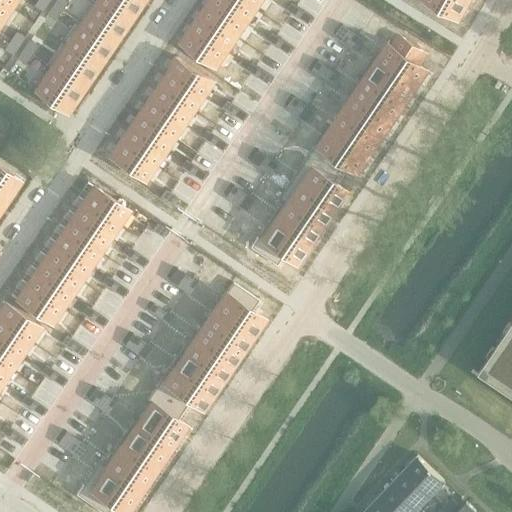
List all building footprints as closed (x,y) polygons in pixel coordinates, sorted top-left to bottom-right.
[(0,0),(0,1),(12,9),(18,0),(0,0)] [(45,0),(38,0),(35,6),(43,12),(49,3),(45,0)] [(64,0),(58,0),(54,6),(62,12),(69,3),(64,0)] [(138,0),(100,0),(98,4),(129,25),(144,4),(138,0)] [(212,0),(211,0),(202,13),(236,37),(246,23),(212,0)] [(242,0),(212,0),(246,23),(255,9),(242,0)] [(242,0),(255,9),(261,0),(242,0)] [(426,0),(458,18),(467,3),(462,0),(426,0)] [(0,1),(0,27),(12,9),(0,1)] [(292,3),(287,10),(298,17),(302,10),(292,3)] [(98,4),(83,26),(114,47),(129,25),(98,4)] [(54,6),(48,15),(56,21),(62,12),(54,6)] [(302,10),(298,17),(308,24),(313,17),(302,10)] [(202,13),(193,27),(227,50),(236,37),(202,13)] [(343,25),(335,37),(345,44),(353,32),(343,25)] [(83,26),(68,47),(100,69),(114,47),(83,26)] [(193,27),(183,42),(217,65),(227,50),(193,27)] [(18,32),(11,41),(20,46),(26,37),(18,32)] [(353,32),(345,44),(356,51),(359,45),(364,39),(353,32)] [(268,38),(267,39),(278,46),(282,40),(272,33),(268,38)] [(379,58),(379,59),(417,85),(428,69),(419,63),(426,53),(400,36),(393,46),(389,43),(379,58)] [(282,40),(278,46),(288,54),(293,47),(282,40)] [(11,41),(5,50),(13,55),(20,46),(11,41)] [(31,41),(24,50),(33,55),(39,46),(31,41)] [(68,47),(53,69),(85,91),(100,69),(68,47)] [(24,50),(18,59),(26,64),(33,55),(24,50)] [(362,74),(362,75),(366,77),(366,76),(405,102),(417,85),(379,59),(379,58),(375,55),(375,56),(362,74)] [(177,57),(167,71),(201,95),(211,80),(177,57)] [(318,61),(310,73),(321,80),(329,68),(318,61)] [(249,66),(247,69),(257,76),(262,70),(252,62),(249,66)] [(329,68),(321,80),(331,87),(335,81),(339,75),(329,68)] [(53,69),(38,92),(60,107),(69,113),(85,91),(53,69)] [(262,70),(257,76),(268,83),(272,77),(262,70)] [(167,71),(157,85),(192,109),(201,95),(167,71)] [(366,77),(354,94),(392,120),(405,102),(366,76),(366,77)] [(157,85),(148,99),(182,122),(192,109),(157,85)] [(354,94),(342,112),(380,138),(392,120),(354,94)] [(294,96),(286,108),(296,115),(304,103),(294,96)] [(148,99),(139,113),(173,136),(182,122),(148,99)] [(226,100),(221,107),(232,114),(236,107),(226,100)] [(304,103),(296,115),(307,122),(311,117),(315,110),(304,103)] [(236,107),(232,114),(242,121),(247,114),(236,107)] [(331,129),(330,130),(368,156),(380,138),(342,112),(331,129)] [(139,113),(129,127),(163,150),(173,136),(139,113)] [(326,127),(309,152),(339,172),(345,163),(357,172),(368,156),(330,130),(331,129),(327,126),(326,127)] [(129,127),(120,141),(154,164),(163,150),(129,127)] [(202,136),(201,136),(212,144),(216,137),(206,130),(202,136)] [(216,137),(212,144),(222,151),(226,144),(216,137)] [(120,141),(110,155),(144,179),(154,164),(120,141)] [(258,149),(250,161),(260,169),(268,157),(258,149)] [(309,152),(290,180),(332,209),(345,190),(333,182),(339,172),(309,152)] [(268,157),(260,169),(271,176),(275,170),(279,164),(268,157)] [(183,163),(181,166),(191,173),(196,167),(185,160),(183,163)] [(0,166),(0,191),(8,197),(19,180),(0,166)] [(196,167),(191,173),(202,180),(206,174),(196,167)] [(278,198),(281,201),(282,201),(320,227),(332,209),(290,180),(278,198)] [(233,185),(225,197),(236,204),(244,192),(233,185)] [(93,186),(83,200),(118,224),(128,209),(93,186)] [(165,189),(160,196),(171,203),(176,197),(165,189)] [(244,192),(236,204),(246,211),(250,205),(254,199),(244,192)] [(83,200),(74,214),(108,237),(118,224),(83,200)] [(281,201),(270,218),(308,244),(320,227),(282,201),(281,201)] [(74,214),(65,228),(99,251),(108,237),(74,214)] [(270,218),(251,247),(277,264),(283,255),(295,263),(308,244),(270,218)] [(157,223),(152,229),(163,237),(167,230),(157,223)] [(65,228),(55,242),(89,265),(99,251),(65,228)] [(55,242),(46,256),(80,279),(89,265),(55,242)] [(125,249),(122,252),(132,260),(137,253),(126,246),(125,249)] [(137,253),(132,260),(143,267),(147,260),(137,253)] [(46,256),(36,270),(70,293),(80,279),(46,256)] [(177,268),(169,280),(179,287),(187,275),(177,268)] [(36,270),(27,283),(61,307),(70,293),(36,270)] [(187,275),(179,287),(190,294),(192,292),(198,282),(187,275)] [(106,276),(102,282),(112,289),(117,283),(106,276)] [(232,282),(215,307),(253,333),(264,318),(252,309),(258,300),(232,282)] [(27,283),(17,298),(51,322),(61,307),(27,283)] [(117,283),(112,289),(122,296),(127,290),(117,283)] [(5,302),(0,309),(0,320),(29,340),(39,326),(5,302)] [(153,303),(149,310),(159,317),(164,310),(153,303)] [(86,305),(81,312),(92,319),(96,312),(86,305)] [(215,307),(205,322),(243,348),(253,333),(215,307)] [(164,310),(159,317),(169,324),(171,321),(174,318),(164,310)] [(96,312),(92,319),(102,326),(107,320),(96,312)] [(0,320),(0,340),(20,354),(29,340),(0,320)] [(195,336),(195,337),(233,363),(243,348),(205,322),(195,336)] [(482,367),(479,372),(511,394),(511,330),(505,341),(501,338),(499,342),(498,343),(503,347),(501,350),(497,356),(495,355),(488,366),(485,363),(482,367)] [(132,333),(124,345),(135,352),(143,341),(132,333)] [(191,335),(180,349),(223,378),(233,363),(195,337),(195,336),(191,334),(191,335)] [(65,337),(61,342),(72,349),(76,342),(66,335),(65,337)] [(0,340),(0,360),(10,368),(20,354),(0,340)] [(143,341),(135,352),(145,360),(151,351),(153,348),(143,341)] [(76,342),(72,349),(82,356),(86,349),(76,342)] [(180,349),(170,364),(212,393),(223,378),(180,349)] [(0,360),(0,381),(1,382),(10,368),(0,360)] [(170,364),(154,389),(184,409),(190,400),(202,408),(212,393),(170,364)] [(42,369),(41,371),(51,378),(56,372),(45,365),(42,369)] [(56,372),(51,378),(62,386),(66,379),(56,372)] [(96,388),(87,399),(98,407),(106,395),(96,388)] [(136,422),(136,423),(170,447),(186,424),(177,418),(184,409),(154,389),(147,399),(151,402),(136,422)] [(23,397),(21,401),(31,408),(36,402),(25,395),(23,397)] [(106,395),(98,407),(108,414),(112,408),(116,402),(106,395)] [(36,402),(31,408),(41,415),(46,409),(36,402)] [(132,421),(117,443),(155,469),(170,447),(136,423),(136,422),(133,420),(132,421)] [(5,425),(0,431),(11,438),(15,431),(5,424),(5,425)] [(15,431),(11,438),(21,445),(26,438),(15,431)] [(66,431),(58,443),(68,450),(76,438),(66,431)] [(76,438),(68,450),(79,457),(83,451),(87,446),(76,438)] [(103,463),(102,464),(140,490),(155,469),(117,443),(103,463)] [(445,480),(418,454),(405,468),(431,494),(445,480)] [(98,462),(76,494),(103,511),(107,511),(113,504),(124,511),(125,511),(140,490),(102,464),(103,463),(99,461),(98,462)] [(431,494),(405,468),(392,482),(418,508),(431,494)] [(413,511),(418,508),(392,482),(378,497),(394,511),(413,511)] [(394,511),(378,497),(365,511),(394,511)] [(452,498),(444,507),(449,511),(450,511),(458,504),(452,498)] [(479,511),(469,502),(459,511),(479,511)]
